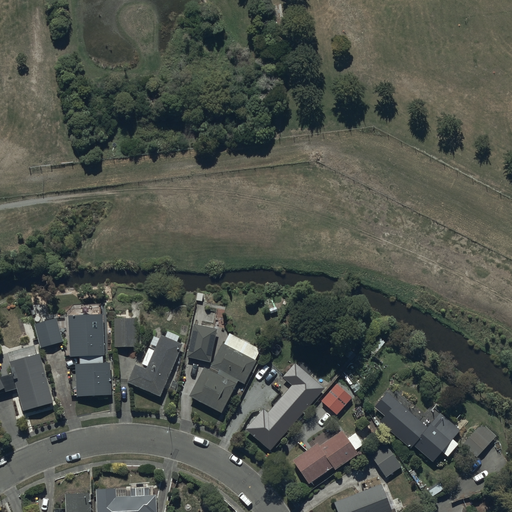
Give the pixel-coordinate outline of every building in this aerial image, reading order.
[(68,310),(69,355),(79,355),(80,362),(74,362),(76,394),(111,393),(110,361),(103,361),(103,354),(104,354),(103,309),(68,310)] [(136,316),(114,316),(115,345),(137,345),(136,316)] [(57,317),(34,322),(40,345),(62,340),(57,317)] [(193,321),(186,355),(210,360),(217,326),(193,321)] [(127,380),(160,394),(183,342),(177,339),(179,334),(167,329),(165,334),(161,332),(159,337),(154,335),(151,342),(156,344),(154,349),(148,346),(141,362),(147,365),(146,367),(135,362),(127,380)] [(260,347),(229,331),(223,342),(222,342),(208,368),(204,366),(189,394),(221,411),(238,379),(244,382),(256,359),(255,358),(260,347)] [(368,345),(367,344),(360,351),(364,355),(370,349),(375,353),(385,341),(377,334),(368,345)] [(355,342),(341,358),(347,364),(362,348),(355,342)] [(0,391),(16,387),(22,409),(53,400),(39,351),(9,360),(12,372),(0,375),(0,391)] [(295,361),(282,376),(291,383),(268,410),(263,406),(245,427),(270,449),(325,387),(295,361)] [(352,396),(336,382),(321,399),(337,413),(352,396)] [(414,443),(432,460),(444,447),(449,452),(459,442),(453,437),(467,422),(459,414),(453,422),(440,411),(438,413),(431,406),(425,413),(404,394),(404,393),(394,383),(374,404),(385,414),(381,419),(410,446),(414,443)] [(496,434),(481,421),(461,444),(475,457),(496,434)] [(317,441),(292,458),(309,482),(333,465),(335,468),(359,452),(356,448),(363,443),(355,431),(348,436),(342,428),(319,444),(317,441)] [(385,441),(369,452),(386,476),(402,465),(385,441)] [(364,489),(334,500),(338,511),(387,511),(392,510),(381,482),(380,483),(378,476),(361,482),(364,489)] [(431,495),(442,488),(438,482),(427,489),(431,495)] [(96,488),(96,511),(153,511),(156,511),(156,492),(150,492),(150,486),(96,488)] [(89,511),(88,490),(64,491),(65,511),(89,511)]
